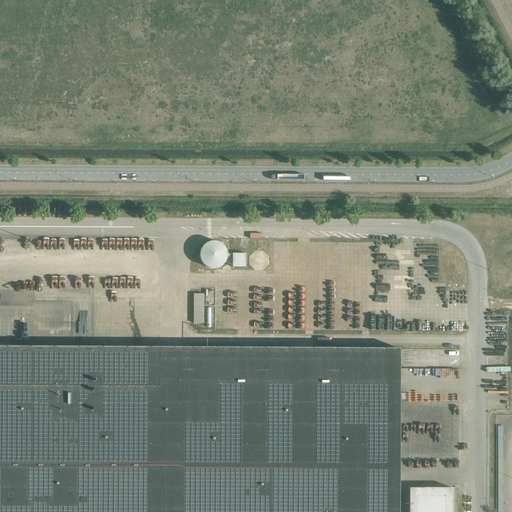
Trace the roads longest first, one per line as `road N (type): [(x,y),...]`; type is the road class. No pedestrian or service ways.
road 1 (unclassified): [(0,173),(438,174),(511,161)]
road 2 (unknown): [(171,226),(171,251),(159,263),(0,266)]
